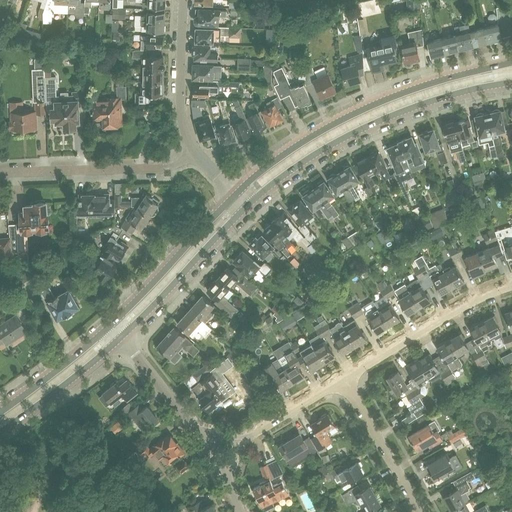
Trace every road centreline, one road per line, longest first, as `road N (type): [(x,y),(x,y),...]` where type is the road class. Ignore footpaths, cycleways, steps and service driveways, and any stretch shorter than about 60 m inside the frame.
road 1 (primary): [(511,62),(370,105),(277,158),(235,194)]
road 2 (primary): [(246,206),(298,164),(370,124),(511,81)]
road 3 (residential): [(235,194),(198,157),(183,126),(183,0)]
road 4 (residential): [(344,381),(511,285)]
road 5 (primary): [(121,337),(246,206)]
road 6 (primary): [(235,194),(110,324)]
road 7 (residential): [(0,173),(164,166)]
road 8 (primary): [(0,432),(121,337)]
road 9 (residential): [(419,511),(344,381)]
road 10 (primary): [(110,324),(0,412)]
road 11 (unclassified): [(199,435),(121,337)]
road 12 (residential): [(240,441),(344,381)]
